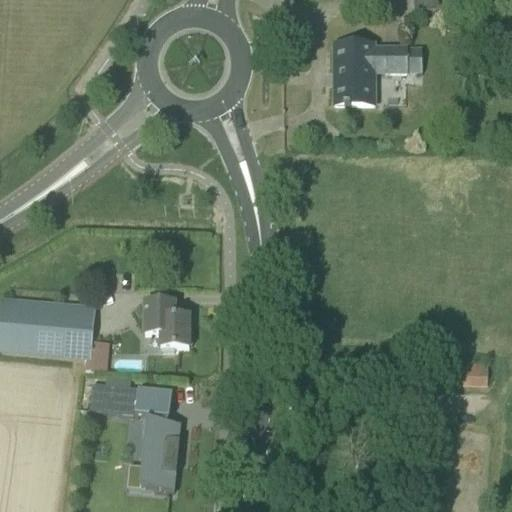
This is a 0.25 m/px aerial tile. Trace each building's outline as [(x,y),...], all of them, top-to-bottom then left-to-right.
[(437,15),(436,0),(412,0),(414,17),(437,15)] [(421,54),(408,54),(408,52),(377,52),(377,50),(333,51),(334,79),(339,79),(339,89),(334,89),(334,111),(344,111),(344,112),(377,112),(377,82),(408,81),(408,79),(422,79),(421,54)] [(0,305),(0,357),(91,365),(95,314),(0,305)] [(189,337),(189,322),(174,322),(174,308),(145,308),(144,340),(160,340),(160,354),(189,354),(189,350),(192,351),(192,337),(189,337)] [(488,370),(460,369),(440,368),(439,388),(459,389),(487,390),(488,370)] [(135,421),(136,421),(138,395),(92,390),(89,417),(105,418),(135,421)] [(138,395),(136,421),(135,421),(135,422),(148,424),(148,428),(147,428),(147,429),(145,451),(158,453),(156,473),(143,472),(141,495),(154,497),(153,497),(174,499),(181,431),(167,430),(168,425),(169,426),(172,397),(138,393),(138,395)]
